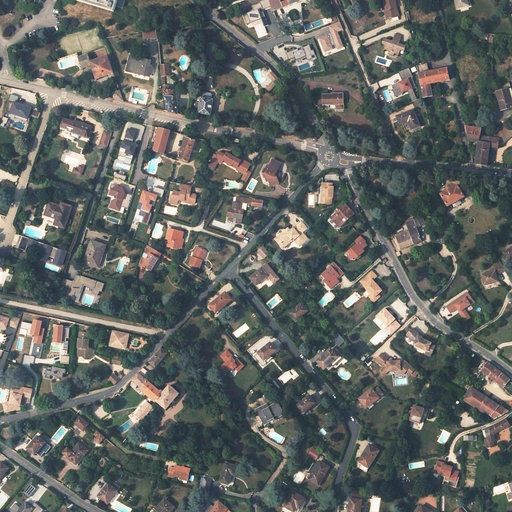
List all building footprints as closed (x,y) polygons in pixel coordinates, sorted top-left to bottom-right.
[(78,0),(115,11),(116,6),(123,9),(125,1),(123,0),(119,0),(120,0),(118,0),(78,0)] [(271,6),(268,0),(264,0),(260,2),(260,3),(252,6),(254,11),(243,15),(247,25),(262,19),(265,27),(268,25),(263,12),(262,12),(261,10),(271,6)] [(268,0),(271,6),(272,12),(273,11),(302,0),(268,0)] [(394,0),(383,0),(386,10),(388,19),(392,18),(393,22),(399,20),(398,16),(399,16),(394,0)] [(340,22),(328,26),(331,32),(326,34),(327,35),(319,38),(325,52),(333,49),(332,46),(335,45),(337,50),(344,47),(338,32),(343,30),(340,22)] [(143,39),(158,38),(157,30),(143,31),(143,39)] [(402,36),(395,34),(393,42),(392,43),(394,43),(395,42),(399,44),(402,36)] [(393,42),(384,39),(382,44),(387,45),(385,50),(390,51),(389,55),(394,56),(395,53),(399,54),(401,50),(405,51),(406,46),(399,44),(395,42),(394,43),(392,43),(393,42)] [(298,49),(286,53),(289,60),(295,57),(296,60),(306,56),(308,60),(312,58),(312,56),(315,55),(314,50),(312,51),(309,45),(303,48),(304,49),(298,51),(298,49)] [(91,65),(96,79),(114,73),(108,55),(91,61),(88,54),(79,57),(82,68),(91,65)] [(129,60),(127,71),(133,73),(133,71),(145,74),(145,75),(150,76),(152,66),(150,65),(151,61),(132,56),(131,61),(129,60)] [(430,84),(450,80),(448,68),(429,71),(421,73),(421,72),(429,70),(428,63),(426,64),(426,62),(419,63),(420,65),(417,66),(421,86),(430,84)] [(161,65),(164,90),(168,90),(168,85),(166,85),(165,76),(170,75),(169,64),(161,65)] [(409,68),(399,72),(403,81),(399,83),(400,84),(398,85),(397,83),(392,85),(394,89),(393,89),(396,96),(404,93),(403,92),(408,90),(413,88),(412,87),(416,85),(413,77),(409,68)] [(273,72),(269,76),(274,81),(267,88),(269,91),(280,81),(280,80),(273,72)] [(509,82),(495,86),(501,110),(511,107),(511,100),(511,101),(509,93),(511,93),(509,82)] [(424,98),(433,96),(430,84),(421,86),(424,97),(424,98)] [(417,99),(413,88),(408,90),(413,101),(417,99)] [(121,90),(114,92),(115,100),(125,102),(121,90)] [(178,103),(173,103),(174,96),(173,96),(173,91),(168,90),(164,90),(166,111),(177,114),(178,103)] [(202,97),(201,97),(200,102),(196,102),(195,108),(200,108),(199,113),(211,115),(214,99),(212,99),(213,95),(211,93),(205,92),(203,93),(202,97)] [(5,113),(29,120),(33,108),(18,103),(19,97),(11,94),(5,113)] [(332,95),(323,95),(323,105),(337,104),(337,109),(344,109),(343,94),(332,94),(332,95)] [(421,126),(413,109),(397,116),(400,125),(408,122),(412,130),(421,126)] [(92,126),(75,120),(74,124),(70,123),(71,120),(65,119),(62,127),(68,129),(68,128),(72,129),(71,132),(88,138),(92,126)] [(480,136),(481,128),(475,128),(466,126),(467,134),(480,136)] [(511,127),(499,138),(498,147),(503,146),(503,143),(511,135),(511,127)] [(135,140),(138,131),(128,128),(126,138),(135,140)] [(160,128),(153,151),(164,154),(170,131),(160,128)] [(104,133),(99,146),(105,147),(110,135),(104,133)] [(469,141),(478,142),(476,164),(487,166),(490,147),(498,148),(498,147),(499,138),(494,138),(480,136),(467,134),(469,141)] [(188,162),(196,140),(186,137),(182,150),(180,149),(179,151),(181,151),(179,159),(188,162)] [(135,157),(139,145),(124,140),(119,159),(125,161),(127,155),(135,157)] [(246,170),(250,164),(241,159),(240,161),(226,153),(225,155),(219,152),(216,157),(222,160),(222,161),(227,164),(230,166),(231,166),(236,168),(245,173),(246,170)] [(280,163),(272,159),(268,166),(265,173),(268,181),(270,186),(278,183),(277,178),(278,175),(277,171),(280,163)] [(82,176),(86,167),(80,164),(78,168),(75,167),(72,173),(82,176)] [(245,173),(241,179),(246,181),(251,173),(246,170),(245,173)] [(120,213),(123,203),(128,204),(130,199),(134,200),(139,184),(138,183),(134,181),(134,180),(126,177),(124,184),(125,185),(123,189),(115,186),(107,209),(120,213)] [(321,189),(321,195),(323,195),(323,204),(330,204),(331,198),(332,198),(332,196),(332,192),(333,187),(331,187),(331,184),(324,183),(324,189),(321,189)] [(180,200),(185,201),(185,202),(195,204),(197,195),(190,193),(192,186),(181,184),(180,189),(182,190),(182,193),(174,191),(173,195),(171,195),(170,201),(177,202),(178,201),(180,200)] [(465,197),(458,184),(443,193),(442,192),(441,193),(441,194),(440,194),(448,207),(452,204),(460,200),(465,197)] [(158,204),(160,195),(145,191),(140,210),(152,213),(155,203),(158,204)] [(242,219),(243,212),(241,212),(241,209),(244,210),(245,210),(246,203),(242,202),(242,204),(234,203),(233,208),(229,207),(228,216),(242,219)] [(64,228),(72,207),(62,204),(61,206),(60,208),(58,207),(59,206),(49,203),(47,209),(46,208),(45,214),(57,218),(55,224),(59,226),(64,228)] [(355,214),(346,205),(343,208),(342,207),(331,218),(340,227),(345,223),(344,222),(348,219),(348,220),(355,214)] [(148,224),(152,214),(146,212),(143,222),(148,224)] [(421,226),(418,219),(406,223),(409,232),(398,236),(398,235),(396,235),(397,237),(396,237),(401,249),(422,241),(416,228),(421,226)] [(290,231),(287,234),(284,231),(275,239),(279,244),(281,242),(285,247),(292,241),(293,241),(294,240),(299,247),(308,239),(302,232),(307,228),(301,222),(294,229),(293,228),(290,231)] [(184,232),(169,229),(167,239),(169,239),(171,240),(169,247),(178,249),(178,247),(182,248),(183,243),(181,242),(181,239),(182,239),(184,232)] [(63,268),(68,252),(20,236),(17,248),(38,255),(37,259),(63,268)] [(357,244),(348,252),(351,255),(349,257),(352,260),(355,260),(357,259),(359,259),(361,257),(361,254),(364,252),(363,250),(363,249),(367,246),(365,243),(366,242),(363,239),(357,244)] [(97,267),(102,251),(104,252),(106,245),(92,241),(84,262),(97,267)] [(148,256),(146,260),(142,257),(139,266),(142,268),(144,266),(151,271),(160,255),(162,253),(147,244),(144,253),(148,256)] [(257,252),(264,259),(270,254),(264,246),(257,252)] [(202,260),(205,250),(196,247),(193,257),(192,257),(189,264),(200,268),(202,261),(202,260)] [(162,258),(171,264),(173,261),(162,253),(160,255),(163,257),(162,258)] [(331,267),(322,275),(326,279),(325,279),(331,286),(338,280),(337,279),(335,276),(338,273),(336,271),(339,268),(334,262),(330,265),(331,267)] [(506,270),(502,264),(491,272),(491,273),(482,275),(485,286),(499,283),(496,273),(498,273),(500,275),(506,270)] [(268,276),(261,268),(250,278),(256,285),(268,276)] [(337,279),(344,273),(339,268),(336,271),(338,273),(335,276),(337,279)] [(372,271),(362,279),(366,284),(365,286),(364,287),(367,290),(370,293),(374,298),(378,294),(382,291),(378,286),(375,283),(373,280),(377,277),(372,271)] [(331,289),(339,281),(338,280),(331,286),(325,279),(324,280),(331,289)] [(373,302),(375,300),(380,296),(378,294),(374,298),(370,293),(367,290),(366,291),(369,295),(368,296),(373,302)] [(232,300),(226,292),(210,305),(216,313),(232,300)] [(471,318),(466,309),(475,304),(469,292),(446,305),(451,314),(458,310),(465,322),(471,318)] [(308,311),(302,303),(290,313),(293,317),(294,317),(297,320),(308,311)] [(385,309),(377,316),(383,323),(387,327),(386,328),(392,334),(400,326),(394,320),(395,319),(385,309)] [(17,328),(20,319),(6,315),(5,317),(2,316),(0,315),(0,325),(6,328),(7,325),(8,321),(10,322),(9,325),(17,328)] [(410,330),(406,335),(411,340),(414,342),(413,344),(427,351),(431,343),(421,339),(422,338),(418,336),(419,334),(413,328),(410,330)] [(125,349),(127,335),(102,329),(102,332),(113,334),(110,345),(125,349)] [(37,340),(49,342),(49,343),(61,346),(63,337),(51,335),(37,332),(36,330),(19,341),(23,347),(34,340),(35,340),(37,340)] [(82,339),(78,339),(77,348),(78,348),(77,356),(82,357),(84,359),(88,359),(91,357),(92,351),(88,350),(89,333),(80,332),(80,337),(83,337),(82,339)] [(341,337),(335,342),(337,345),(343,340),(341,337)] [(270,343),(258,353),(264,360),(267,358),(270,355),(277,350),(270,343)] [(167,353),(161,348),(150,362),(155,367),(167,353)] [(236,360),(227,350),(221,356),(227,362),(221,368),(226,373),(231,367),(233,369),(235,368),(238,371),(244,366),(237,359),(236,360)] [(337,357),(331,350),(317,361),(324,369),(337,357)] [(382,353),(375,360),(383,367),(380,371),(384,375),(388,371),(395,371),(400,370),(404,374),(406,371),(414,378),(418,373),(409,365),(407,367),(402,363),(400,361),(387,362),(386,360),(387,358),(382,353)] [(489,376),(503,387),(509,380),(507,377),(488,363),(482,369),(481,370),(489,376)] [(47,367),(45,377),(50,378),(51,374),(62,377),(63,373),(65,373),(66,369),(52,366),(52,368),(47,367)] [(160,391),(145,379),(149,374),(146,371),(141,376),(138,373),(131,380),(166,409),(179,394),(169,385),(164,392),(161,390),(160,391)] [(120,380),(113,374),(108,379),(115,385),(120,380)] [(508,412),(473,388),(474,387),(472,385),(463,400),(484,413),(485,412),(495,419),(502,416),(508,412)] [(9,402),(3,403),(5,412),(21,408),(22,402),(21,402),(22,396),(30,398),(32,390),(21,387),(20,390),(12,388),(9,402)] [(383,395),(378,388),(374,391),(372,389),(359,399),(366,407),(378,398),(379,398),(383,395)] [(316,403),(310,395),(297,406),(303,413),(316,403)] [(153,407),(147,402),(136,415),(142,420),(153,407)] [(273,418),(277,416),(277,418),(284,414),(278,403),(269,408),(266,410),(264,406),(257,410),(260,416),(257,417),(260,424),(264,423),(265,424),(274,419),(273,418)] [(424,409),(415,406),(414,408),(411,407),(410,411),(413,412),(411,417),(421,420),(422,415),(426,416),(428,410),(424,409)] [(76,425),(83,430),(88,424),(81,418),(76,425)] [(497,432),(510,426),(506,419),(489,428),(489,429),(491,436),(494,435),(497,432)] [(491,436),(487,438),(485,438),(487,447),(495,445),(493,439),(495,439),(495,436),(494,435),(491,436)] [(51,447),(38,436),(27,449),(35,455),(36,453),(41,457),(45,452),(46,453),(51,447)] [(88,450),(79,443),(72,452),(68,449),(64,453),(69,456),(68,458),(72,461),(77,456),(81,459),(88,450)] [(369,445),(359,461),(365,465),(366,463),(369,464),(374,457),(374,458),(379,451),(369,445)] [(312,448),(308,455),(317,460),(321,453),(312,448)] [(72,461),(76,465),(81,459),(77,456),(72,461)] [(366,470),(374,458),(374,457),(369,464),(366,463),(365,465),(363,468),(366,470)] [(446,475),(445,480),(449,481),(448,485),(456,487),(459,477),(458,477),(459,472),(452,469),(452,467),(446,465),(446,463),(438,461),(434,472),(446,475)] [(0,479),(10,469),(1,462),(0,463),(0,482),(1,481),(0,480),(0,479)] [(320,462),(310,478),(318,483),(328,467),(320,462)] [(226,463),(220,482),(228,484),(232,474),(234,475),(237,466),(226,463)] [(190,469),(175,466),(175,468),(170,467),(168,476),(173,477),(173,476),(180,478),(188,480),(190,469)] [(318,485),(329,467),(328,467),(318,483),(310,478),(309,479),(318,485)] [(292,485),(284,480),(282,484),(289,489),(292,485)] [(108,503),(120,487),(112,481),(109,484),(108,483),(98,496),(103,500),(108,503)] [(24,492),(30,497),(37,489),(31,484),(24,492)] [(305,499),(293,492),(285,506),(294,511),(297,507),(300,508),(305,499)] [(360,510),(361,500),(361,495),(351,493),(351,499),(350,499),(348,511),(358,511),(359,510),(360,510)] [(230,511),(227,509),(214,498),(203,511),(230,511)] [(167,511),(169,511),(174,507),(165,500),(155,511),(167,511),(168,511),(167,511)] [(15,504),(10,510),(12,511),(42,511),(44,510),(35,502),(32,506),(27,502),(21,509),(15,504)]
